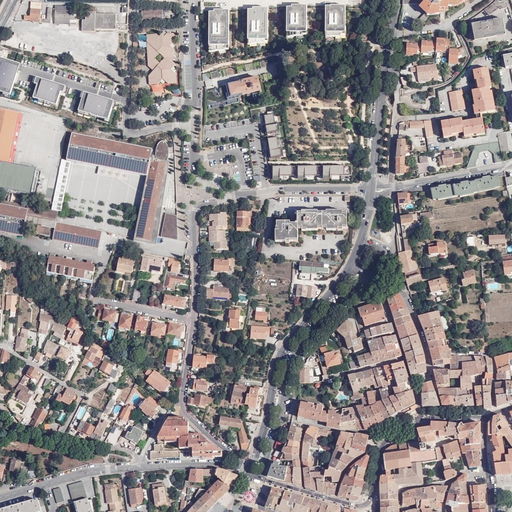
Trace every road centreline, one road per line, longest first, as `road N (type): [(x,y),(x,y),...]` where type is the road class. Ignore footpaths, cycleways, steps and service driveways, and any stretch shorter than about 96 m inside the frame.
road 1 (secondary): [(349,264),(278,359),(251,467)]
road 2 (secondary): [(395,0),(371,189)]
road 3 (residential): [(251,467),(181,408),(193,320)]
road 4 (residential): [(193,320),(197,205),(233,197)]
road 5 (residential): [(233,197),(371,189)]
road 6 (residential): [(196,127),(195,0)]
road 7 (residential): [(392,188),(511,163)]
road 8 (unknown): [(394,119),(431,117),(443,144),(495,138)]
